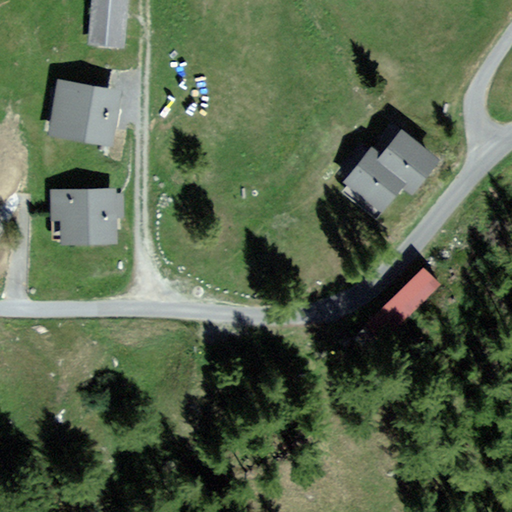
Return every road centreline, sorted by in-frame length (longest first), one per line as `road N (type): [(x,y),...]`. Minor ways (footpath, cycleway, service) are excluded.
road 1 (unclassified): [(0,308),(278,315),(335,304),(382,274),(494,154)]
road 2 (residential): [(494,154),(476,101),(511,33)]
